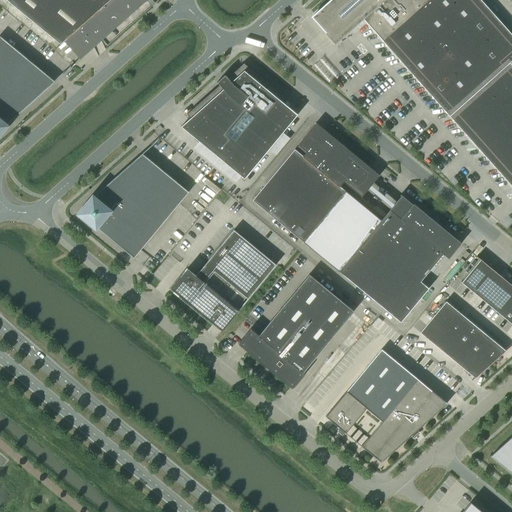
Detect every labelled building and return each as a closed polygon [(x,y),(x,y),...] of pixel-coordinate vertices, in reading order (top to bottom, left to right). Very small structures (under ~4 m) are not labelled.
[(6,0),(61,44),(64,41),(80,59),(147,0),(6,0)] [(322,8),(317,12),(311,17),(335,44),(363,19),(511,186),(511,65),(509,63),(511,60),(511,35),(480,0),(330,0),(322,7),(322,8)] [(0,36),(0,134),(8,125),(7,124),(54,81),(0,36)] [(190,118),(181,126),(245,179),(298,114),(282,102),(286,98),(244,63),(228,78),(225,75),(217,82),(220,85),(187,114),(190,118)] [(298,145),(306,151),(303,156),(294,149),(252,200),(303,242),(344,193),(345,191),(340,186),(343,182),(361,196),(368,188),(369,189),(370,190),(371,190),(372,190),(373,189),(374,188),(374,187),(374,186),(374,185),(373,185),(373,184),(372,184),(371,184),(377,177),(367,169),(335,142),(336,142),(336,141),(336,140),(335,140),(335,139),(334,139),(333,139),(332,139),(314,125),(298,145)] [(94,231),(96,228),(129,254),(134,258),(188,192),(142,154),(136,160),(135,160),(93,195),(90,193),(73,213),(94,231)] [(355,203),(344,193),(303,242),(339,271),(379,222),(355,203)] [(460,244),(456,240),(400,194),(400,195),(401,196),(379,222),(339,271),(400,322),(428,289),(419,281),(442,254),(448,259),(460,244)] [(196,275),(187,268),(170,288),(221,330),(238,311),(238,310),(276,264),(233,230),(196,275)] [(511,284),(480,259),(461,282),(511,323),(511,284)] [(309,274),(258,335),(250,328),(238,344),(247,351),(292,389),(305,373),(303,372),(354,311),(309,274)] [(506,350),(505,350),(446,301),(433,316),(490,364),(506,350)] [(490,364),(433,316),(426,324),(420,332),(475,378),(490,364)] [(377,318),(371,324),(375,327),(380,321),(377,318)] [(374,414),(409,372),(381,349),(326,416),(333,422),(346,433),(347,432),(346,432),(366,408),(374,414)] [(409,372),(374,414),(382,421),(362,445),(361,445),(381,462),(447,403),(409,372)] [(511,436),(490,456),(511,473),(511,436)] [(481,511),(470,503),(462,511),(481,511)]
